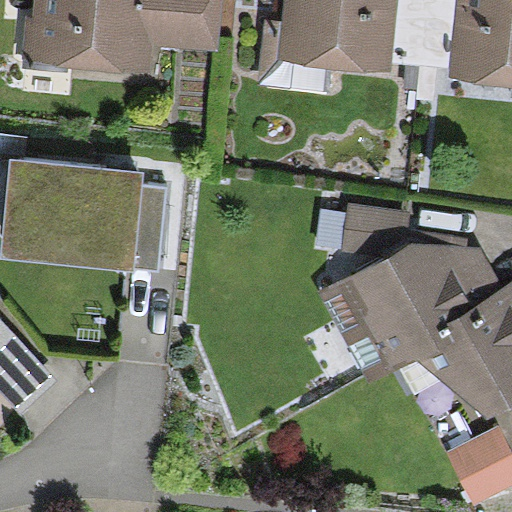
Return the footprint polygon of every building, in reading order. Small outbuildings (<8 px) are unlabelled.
[(35,0),(34,7),(28,6),(25,33),(36,52),(152,63),(154,39),(219,45),(223,0),(35,0)] [(389,50),(420,53),(425,0),(282,0),(277,58),(387,69),(389,50)] [(511,0),(425,0),(420,53),(450,56),(448,71),(511,76),(511,0)] [(143,157),(13,143),(2,242),(159,259),(168,180),(140,177),(143,157)] [(394,202),(347,198),(343,240),(391,244),(394,202)] [(480,242),(417,230),(322,284),(372,373),(413,350),(486,407),(511,392),(511,276),(502,282),(480,242)] [(0,307),(0,386),(21,409),(60,372),(0,307)] [(511,444),(500,422),(451,447),(478,499),(511,481),(511,444)]
